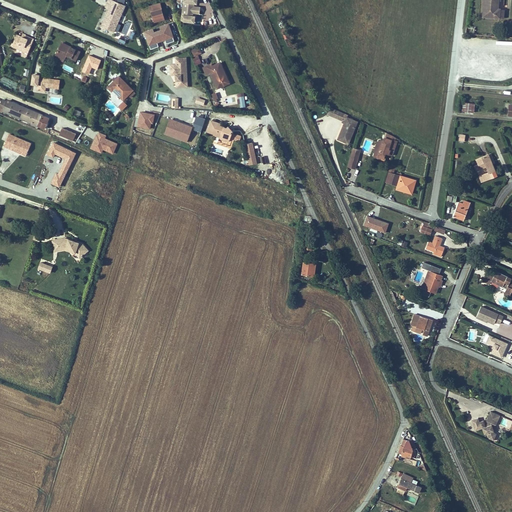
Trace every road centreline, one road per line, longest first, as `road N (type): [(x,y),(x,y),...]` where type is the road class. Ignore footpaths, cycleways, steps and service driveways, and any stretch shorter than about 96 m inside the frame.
road 1 (residential): [(212,0),(402,412),(379,483),(355,511)]
road 2 (unclassified): [(461,0),(431,218)]
road 3 (residential): [(483,237),(442,338),(511,370)]
